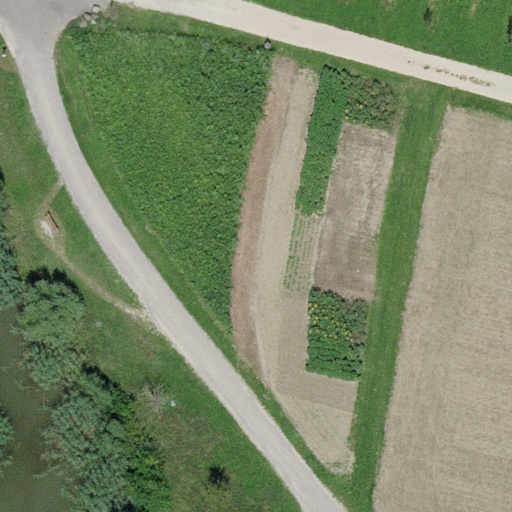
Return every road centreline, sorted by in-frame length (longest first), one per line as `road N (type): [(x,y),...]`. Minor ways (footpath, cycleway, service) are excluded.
road 1 (track): [(304,511),(65,176),(21,0)]
road 2 (track): [(167,0),(511,90)]
